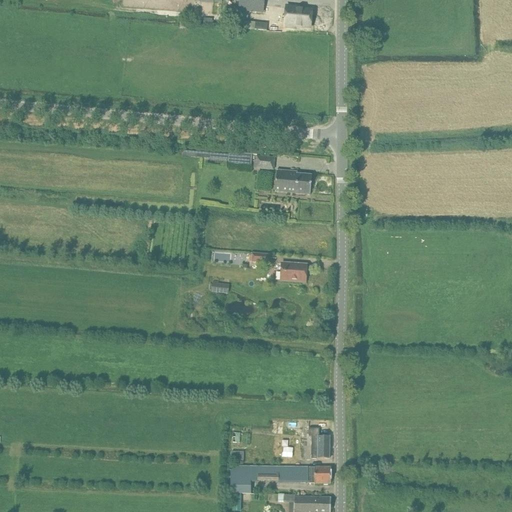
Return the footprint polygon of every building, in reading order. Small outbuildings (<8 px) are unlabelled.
[(233,0),(233,7),(257,9),(257,0),(233,0)] [(283,6),(281,27),(292,28),(292,26),(307,28),(308,10),(294,9),(294,7),(283,6)] [(269,23),(235,21),(235,28),(268,30),(269,23)] [(230,155),(229,164),(252,166),(252,154),(243,154),(243,156),(230,155)] [(257,157),(256,168),(273,170),(274,158),(257,157)] [(277,170),(276,180),(275,192),(310,195),(312,175),(297,174),(297,172),(277,170)] [(270,255),(252,254),(251,262),(269,263),(270,255)] [(307,265),(297,264),(281,263),(280,281),(306,283),(307,265)] [(227,293),(228,285),(212,284),(212,292),(227,293)] [(319,429),(309,429),(309,438),(312,438),(311,459),(329,459),(329,437),(319,437),(319,429)] [(241,434),(234,434),(233,445),(232,444),(231,460),(239,460),(239,445),(241,445),(241,446),(250,447),(251,436),(241,435),(241,434)] [(331,468),(321,468),(300,467),(300,482),(308,482),(308,484),(321,484),(331,484),(331,468)] [(233,493),(232,511),(240,511),(240,493),(233,493)] [(321,498),(295,497),(295,496),(286,496),(286,503),(295,504),(294,511),(330,511),(331,498),(321,498)]
